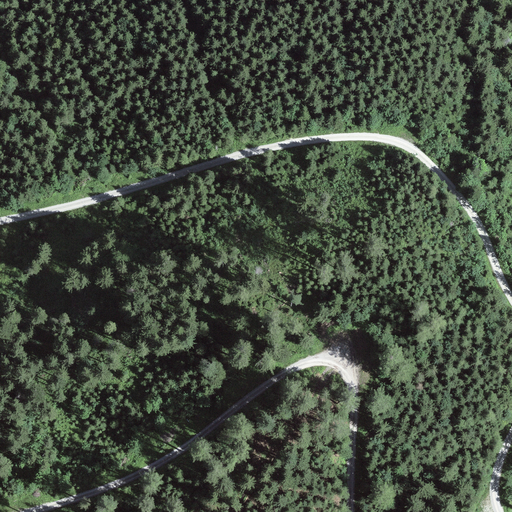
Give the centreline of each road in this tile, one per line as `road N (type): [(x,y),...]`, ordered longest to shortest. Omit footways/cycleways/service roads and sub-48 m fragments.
road 1 (track): [(0,223),(287,145),(372,134),(418,151),(455,190),(511,292)]
road 2 (track): [(350,511),(355,408),(347,375),(330,363),(302,364),(176,453),(114,486),(35,511)]
road 3 (track): [(486,0),(504,135)]
